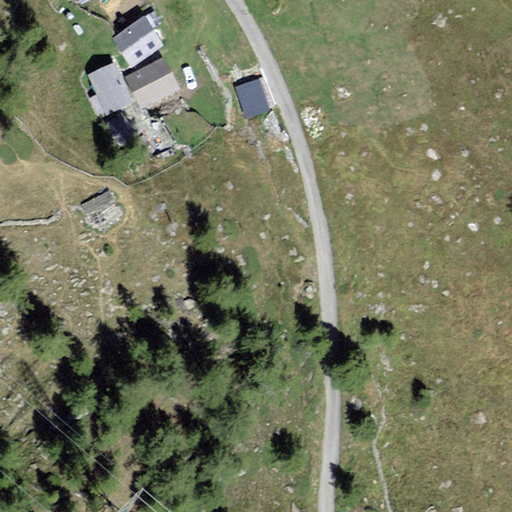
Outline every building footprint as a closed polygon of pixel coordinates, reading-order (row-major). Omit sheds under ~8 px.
[(145,20),(115,39),(130,61),(159,42),(145,20)] [(162,61),(128,78),(141,105),(175,88),(162,61)] [(130,102),(113,65),(91,76),(108,113),(130,102)] [(269,82),(246,85),(250,113),(273,109),(269,82)] [(121,116),(107,125),(120,142),(133,133),(121,116)] [(107,193),(84,206),(94,224),(117,211),(107,193)]
